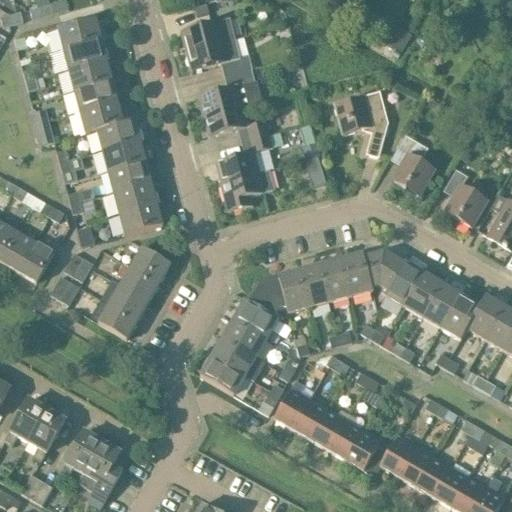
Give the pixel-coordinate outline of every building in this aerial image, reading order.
[(40,10),(43,20),(52,18),(50,7),(40,10)] [(206,7),(194,11),(197,20),(209,17),(206,7)] [(32,23),(43,20),(40,10),(29,13),(32,23)] [(20,15),(10,18),(13,28),(23,25),(20,15)] [(13,28),(10,18),(0,20),(0,21),(2,31),(13,28)] [(62,52),(100,42),(95,22),(57,32),(62,52)] [(180,34),(185,55),(224,44),(219,24),(180,34)] [(25,40),(14,43),(17,53),(27,51),(25,40)] [(100,42),(62,52),(68,73),(106,63),(100,42)] [(191,75),(220,67),(223,79),(250,72),(251,73),(252,72),(248,59),(240,61),(235,42),(224,44),(185,55),(191,75)] [(106,63),(68,73),(74,95),(111,85),(106,63)] [(25,85),(36,82),(33,72),(22,75),(25,85)] [(226,92),(197,100),(203,121),(241,110),(261,105),(255,85),(254,85),(251,73),(250,72),(223,79),(226,92)] [(38,92),(36,82),(25,85),(28,95),(38,92)] [(111,85),(74,95),(79,116),(117,106),(111,85)] [(362,99),(363,101),(334,109),(342,138),(362,133),(362,134),(362,135),(371,137),(365,158),(378,162),(387,128),(388,128),(379,95),(362,99)] [(319,100),(310,103),(321,132),(330,129),(319,100)] [(85,137),(96,134),(96,133),(123,128),(122,126),(117,106),(79,116),(85,137)] [(208,140),(237,133),(240,146),(268,138),(265,126),(247,131),(241,110),(203,121),(208,140)] [(33,117),(36,129),(47,125),(44,114),(33,117)] [(134,123),(122,126),(123,128),(96,133),(96,134),(102,155),(140,145),(134,123)] [(36,129),(39,140),(41,149),(52,146),(50,137),(47,125),(36,129)] [(243,158),(214,166),(219,186),(258,175),(253,157),(272,152),(268,138),(240,146),(243,158)] [(390,164),(400,170),(391,185),(418,200),(433,174),(420,166),(428,152),(405,139),(390,164)] [(140,145),(102,155),(107,176),(145,166),(140,145)] [(316,146),(303,149),(306,161),(319,158),(316,146)] [(56,156),(59,166),(69,164),(66,153),(56,156)] [(304,164),(312,191),(325,187),(317,160),(304,164)] [(69,164),(59,166),(61,176),(72,173),(69,164)] [(107,176),(113,196),(151,187),(145,166),(107,176)] [(270,173),(258,176),(258,175),(219,186),(227,216),(251,210),(249,200),(264,196),(275,193),(270,173)] [(444,215),(471,231),(486,205),(461,190),(467,180),(456,173),(443,195),(453,201),(444,215)] [(12,199),(17,190),(8,185),(2,194),(12,199)] [(156,207),(151,187),(113,196),(118,217),(156,207)] [(26,195),(17,190),(12,199),(20,205),(26,195)] [(69,207),(80,205),(77,195),(67,198),(69,207)] [(487,239),(486,240),(511,254),(511,252),(511,205),(508,203),(506,206),(487,239)] [(83,215),(80,205),(69,207),(72,218),(83,215)] [(48,221),(54,211),(45,206),(40,216),(48,221)] [(162,229),(156,207),(118,217),(124,239),(162,229)] [(63,216),(54,211),(48,221),(58,226),(63,216)] [(0,262),(16,235),(0,225),(0,262)] [(77,233),(81,251),(94,247),(90,230),(77,233)] [(34,246),(16,235),(0,262),(0,265),(18,276),(34,246)] [(34,246),(18,276),(36,287),(54,257),(34,246)] [(119,289),(147,306),(170,268),(141,252),(119,289)] [(383,254),(363,259),(362,260),(368,292),(370,291),(378,289),(388,295),(389,295),(404,266),(403,265),(403,266),(383,254)] [(63,275),(82,286),(92,267),(74,257),(63,275)] [(363,257),(341,263),(350,300),(371,295),(370,291),(368,292),(362,260),(363,259),(363,257)] [(341,263),(320,268),(330,306),(350,300),(341,263)] [(385,300),(403,310),(422,276),(404,266),(389,295),(388,295),(385,300)] [(308,311),(330,306),(320,268),(299,274),(308,311)] [(287,317),(308,311),(299,274),(277,279),(285,312),(287,317)] [(422,276),(403,310),(422,322),(442,287),(422,276)] [(243,303),(273,320),(277,314),(285,312),(277,279),(277,281),(257,286),(249,300),(246,298),(243,303)] [(60,280),(50,299),(68,309),(79,291),(60,280)] [(460,298),(442,287),(422,322),(441,332),(460,298)] [(125,344),(147,306),(119,289),(97,327),(125,344)] [(460,344),(466,333),(479,309),(460,298),(441,332),(460,344)] [(484,344),(503,310),(484,299),(479,309),(466,333),(484,344)] [(278,323),(273,320),(243,303),(232,323),(266,343),(278,323)] [(511,314),(503,310),(484,344),(502,354),(511,337),(511,314)] [(232,323),(221,341),(255,361),(266,343),(232,323)] [(359,337),(369,342),(374,333),(365,328),(359,337)] [(374,333),(369,342),(378,348),(383,338),(374,333)] [(348,336),(338,339),(341,349),(351,346),(348,336)] [(511,360),(511,337),(502,354),(511,360)] [(341,349),(338,339),(328,341),(331,352),(341,349)] [(264,367),(255,361),(221,341),(211,359),(245,380),(244,380),(253,385),(264,367)] [(390,355),(400,361),(405,351),(396,346),(390,355)] [(306,347),(295,350),(298,360),(308,358),(306,347)] [(405,351),(400,361),(408,366),(414,357),(405,351)] [(444,372),(449,362),(440,357),(435,367),(444,372)] [(244,380),(245,380),(211,359),(199,380),(233,399),(244,380)] [(328,370),(334,361),(331,359),(325,368),(328,370)] [(349,370),(334,361),(328,370),(343,379),(349,370)] [(289,362),(283,371),(293,376),(298,367),(289,362)] [(459,368),(449,362),(444,372),(453,377),(459,368)] [(293,376),(283,371),(278,380),(287,385),(293,376)] [(364,391),(369,381),(360,376),(355,385),(364,391)] [(480,393),(485,384),(477,379),(471,388),(480,393)] [(378,387),(369,381),(364,391),(373,396),(378,387)] [(485,384),(480,393),(490,398),(495,389),(485,384)] [(0,407),(9,391),(0,386),(0,407)] [(268,397),(278,402),(283,393),(274,387),(268,397)] [(273,423),(292,433),(309,403),(291,393),(273,423)] [(273,411),(278,402),(268,397),(263,406),(273,411)] [(435,418),(440,409),(430,402),(424,412),(435,418)] [(12,449),(17,440),(27,446),(46,413),(28,403),(9,436),(4,444),(12,449)] [(309,444),(327,414),(309,403),(292,433),(309,444)] [(415,408),(406,403),(401,412),(410,418),(415,408)] [(448,413),(440,409),(435,418),(442,423),(448,413)] [(40,465),(45,456),(46,457),(65,423),(46,413),(27,446),(38,452),(33,461),(40,465)] [(327,454),(345,424),(327,414),(309,444),(327,454)] [(460,433),(470,439),(475,429),(465,423),(460,433)] [(345,464),(362,434),(345,424),(327,454),(345,464)] [(484,434),(475,429),(470,439),(478,444),(484,434)] [(362,434),(345,464),(363,475),(374,481),(380,471),(379,470),(391,450),(381,445),(362,434)] [(67,481),(72,472),(83,478),(102,445),(84,435),(65,468),(59,476),(67,481)] [(470,439),(465,448),(473,453),(478,444),(470,439)] [(396,440),(391,450),(379,470),(380,471),(398,481),(416,451),(396,440)] [(505,459),(510,450),(501,444),(496,453),(505,459)] [(83,478),(78,487),(92,495),(92,496),(89,501),(102,508),(103,509),(118,481),(122,476),(112,470),(120,456),(102,445),(83,478)] [(433,462),(416,451),(398,481),(416,492),(433,462)] [(433,502),(451,472),(433,462),(416,492),(433,502)] [(451,511),(468,482),(451,472),(433,502),(451,511)] [(31,503),(42,485),(31,479),(21,497),(31,503)] [(450,511),(474,511),(486,492),(468,482),(451,511),(450,511)] [(52,491),(42,485),(31,503),(42,509),(52,491)] [(486,492),(474,511),(498,511),(504,503),(486,492)] [(5,511),(12,500),(1,494),(0,496),(0,509),(4,511),(5,511)]
